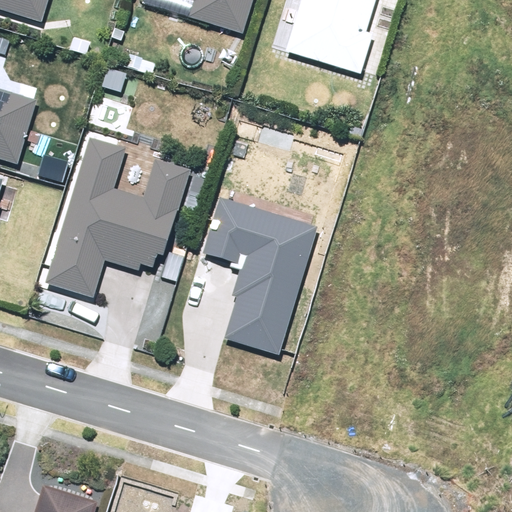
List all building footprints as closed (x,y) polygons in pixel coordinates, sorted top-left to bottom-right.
[(48,0),(0,0),(0,7),(42,20),(48,0)] [(246,33),(255,0),(186,0),(183,14),(246,33)] [(303,0),(291,48),(367,68),(378,26),(373,24),(378,0),(303,0)] [(39,98),(0,85),(0,157),(17,163),(39,98)] [(91,135),(49,281),(95,295),(105,260),(159,276),(191,164),(158,154),(146,195),(116,187),(127,146),(91,135)] [(318,224),(219,195),(202,254),(243,266),(223,337),(281,353),(318,224)] [(94,511),(97,502),(42,487),(35,511),(94,511)]
